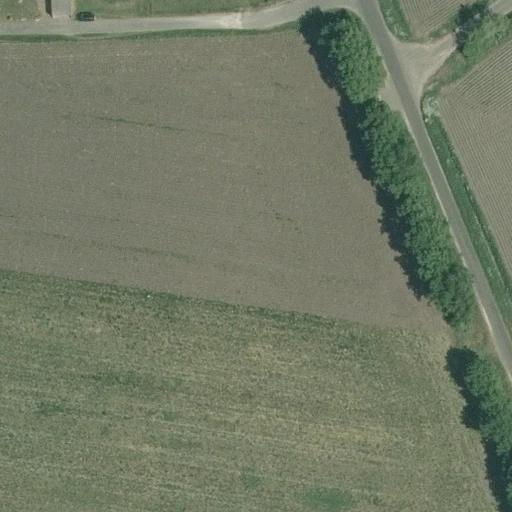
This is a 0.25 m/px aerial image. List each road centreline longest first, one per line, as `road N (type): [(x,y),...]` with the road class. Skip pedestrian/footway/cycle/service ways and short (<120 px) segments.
road 1 (unclassified): [(396,78),(511,376)]
road 2 (residential): [(511,1),(396,78)]
